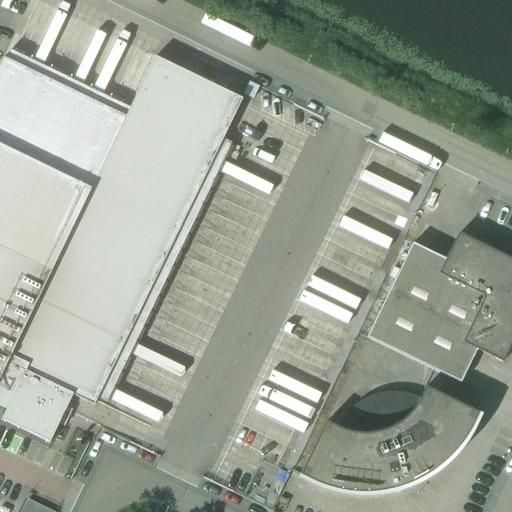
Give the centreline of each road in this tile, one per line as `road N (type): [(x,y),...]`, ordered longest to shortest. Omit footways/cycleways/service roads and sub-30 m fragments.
road 1 (unclassified): [(511,191),(124,0)]
road 2 (unclassified): [(205,511),(144,483),(92,511)]
